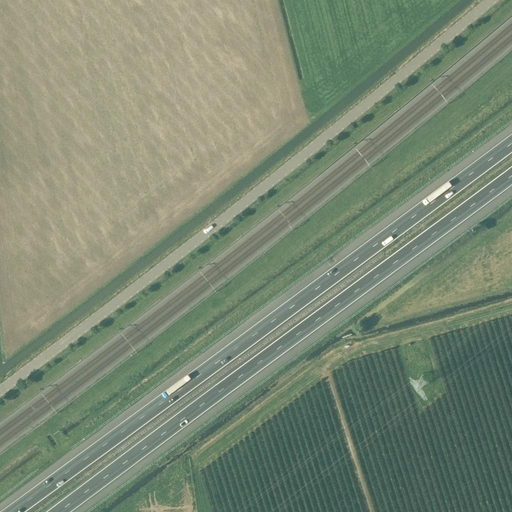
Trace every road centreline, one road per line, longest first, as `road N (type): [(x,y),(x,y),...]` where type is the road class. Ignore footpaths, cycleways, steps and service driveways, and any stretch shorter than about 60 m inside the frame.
road 1 (unclassified): [(0,390),(491,0)]
road 2 (motorway): [(511,141),(12,511)]
road 3 (motorway): [(57,511),(511,173)]
